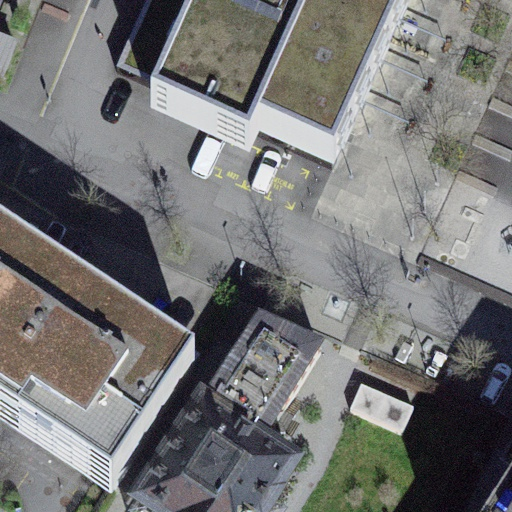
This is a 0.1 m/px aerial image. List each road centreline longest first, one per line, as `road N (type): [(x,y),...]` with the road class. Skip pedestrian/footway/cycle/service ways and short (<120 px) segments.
road 1 (residential): [(24,135),(511,345)]
road 2 (unknown): [(373,0),(365,48),(381,82),(511,148)]
road 3 (residential): [(24,135),(75,0)]
